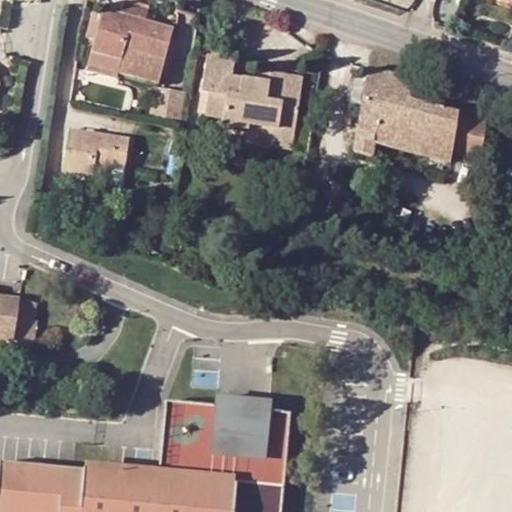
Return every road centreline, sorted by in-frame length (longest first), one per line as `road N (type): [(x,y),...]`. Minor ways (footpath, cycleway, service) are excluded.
road 1 (residential): [(55,0),(21,174),(4,207),(11,238),(217,329),(290,326),(365,342),(384,384),(372,511)]
road 2 (tertiary): [(286,0),(511,76)]
